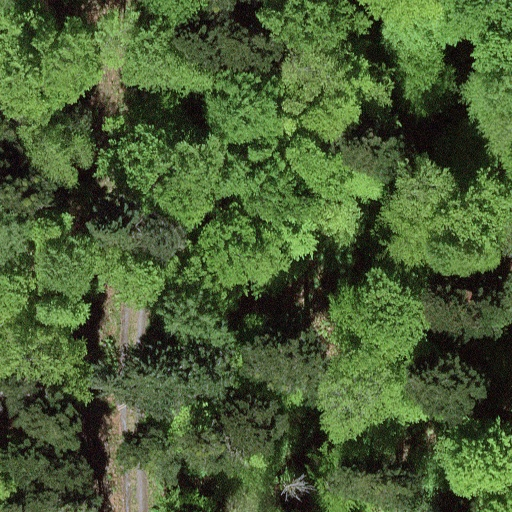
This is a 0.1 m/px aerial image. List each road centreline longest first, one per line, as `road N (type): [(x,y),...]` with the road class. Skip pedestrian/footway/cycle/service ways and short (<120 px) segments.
road 1 (track): [(175,0),(146,511)]
road 2 (track): [(481,0),(511,191)]
